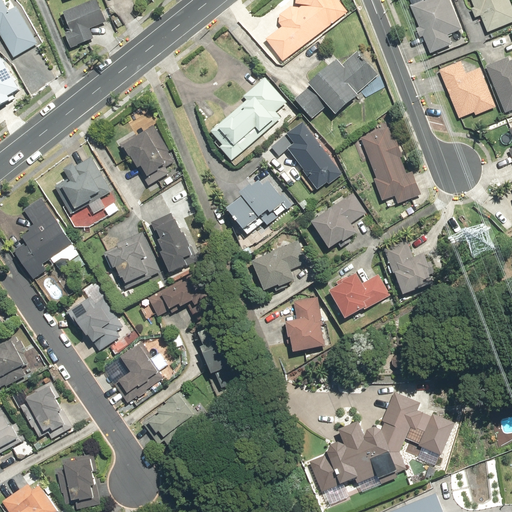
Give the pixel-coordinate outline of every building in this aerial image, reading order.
[(0,0),(0,39),(5,37),(18,59),(42,45),(21,8),(15,12),(7,0),(0,0)] [(69,13),(75,29),(68,31),(75,49),(82,46),(98,40),(94,29),(110,23),(101,0),(69,13)] [(284,28),(268,40),(285,62),(349,13),(339,0),(298,0),(298,5),(313,7),(313,8),(301,9),(292,7),(281,16),(281,23),(284,28)] [(450,0),(427,0),(413,6),(434,54),(454,45),(450,36),(463,30),(450,0)] [(482,17),(489,33),(511,23),(511,2),(511,0),(472,0),(476,8),(473,9),(477,19),(482,17)] [(339,60),(311,85),(312,86),(296,100),(314,120),(330,106),(339,116),(361,96),(359,94),(381,76),(359,51),(343,65),(339,60)] [(5,56),(0,58),(0,104),(12,98),(11,95),(24,87),(5,56)] [(509,58),(488,67),(507,114),(511,111),(511,61),(511,62),(509,58)] [(462,62),(441,71),(461,119),(476,113),(477,116),(498,108),(482,69),(467,75),(462,62)] [(249,101),(213,132),(225,146),(222,149),(233,162),(283,119),(278,113),(289,103),(267,78),(245,97),(249,101)] [(345,175),(305,122),(289,134),(296,144),(290,149),(307,172),(306,172),(319,190),(329,183),(331,185),(345,175)] [(129,153),(149,187),(171,174),(167,169),(176,164),(170,154),(171,153),(156,127),(139,137),(138,135),(122,145),(127,154),(129,153)] [(391,128),(363,138),(378,179),(376,180),(384,202),(397,197),(400,204),(423,196),(414,172),(408,174),(402,158),(405,157),(397,137),(394,138),(391,128)] [(71,180),(57,187),(73,215),(114,192),(93,157),(77,167),(75,164),(65,170),(71,180)] [(246,197),(231,210),(251,235),(266,222),(270,226),(278,219),(278,218),(280,216),(281,217),(295,205),(286,194),(283,197),(271,183),(266,187),(263,183),(257,188),(255,186),(244,195),(246,197)] [(332,212),(314,223),(332,250),(345,241),(346,243),(360,234),(353,224),(368,214),(355,194),(330,210),(332,212)] [(28,243),(15,252),(36,280),(49,271),(46,266),(54,260),(57,264),(64,259),(71,260),(73,261),(81,255),(82,255),(43,198),(26,210),(36,225),(30,229),(32,232),(24,238),(28,243)] [(166,252),(164,254),(173,274),(205,260),(184,212),(154,225),(166,252)] [(131,288),(163,273),(145,233),(118,245),(119,248),(116,250),(117,252),(111,255),(117,269),(120,268),(125,280),(127,279),(131,288)] [(408,241),(387,250),(397,277),(399,276),(407,296),(437,284),(433,275),(437,273),(432,262),(430,263),(426,254),(415,258),(408,241)] [(274,254),(255,262),(267,292),(282,286),(283,287),(297,281),(293,271),(309,264),(300,242),(273,253),(274,254)] [(149,298),(160,317),(183,305),(184,308),(209,295),(196,272),(149,298)] [(340,287),(331,292),(333,297),(335,296),(348,319),(367,309),(368,310),(392,296),(380,275),(364,284),(359,274),(350,279),(348,277),(338,283),(340,287)] [(92,297),(68,314),(77,328),(82,325),(90,337),(91,336),(102,352),(123,337),(119,332),(125,327),(106,299),(97,304),(92,297)] [(293,338),(297,354),(328,347),(323,320),(324,320),(319,298),(295,302),(299,321),(288,323),(291,339),(293,338)] [(19,340),(0,350),(0,389),(7,386),(8,388),(29,377),(24,368),(30,365),(25,354),(26,354),(19,340)] [(134,372),(116,385),(131,404),(166,378),(152,360),(155,358),(143,343),(123,358),(134,372)] [(30,403),(22,407),(41,441),(52,435),(54,439),(74,428),(59,399),(61,398),(53,382),(36,391),(37,393),(28,398),(30,403)] [(331,453),(311,462),(322,491),(358,478),(360,484),(380,476),(382,480),(408,469),(401,452),(408,439),(421,444),(420,445),(424,447),(419,458),(437,465),(441,454),(444,455),(444,454),(457,422),(435,413),(433,416),(417,409),(420,402),(396,392),(384,421),(386,422),(383,429),(377,426),(370,430),(368,435),(367,436),(361,421),(341,429),(346,442),(344,443),(341,441),(333,444),(331,451),(331,453)] [(172,404),(145,424),(160,444),(166,440),(172,447),(201,425),(196,419),(200,416),(183,393),(170,402),(172,404)] [(0,455),(27,441),(18,424),(13,426),(7,415),(0,418),(0,455)] [(96,455),(66,460),(68,470),(60,472),(64,494),(66,494),(69,511),(102,505),(99,486),(96,473),(99,472),(96,455)] [(30,485),(5,502),(11,511),(60,511),(45,489),(44,490),(41,486),(34,491),(30,485)] [(445,511),(437,493),(391,511),(445,511)]
